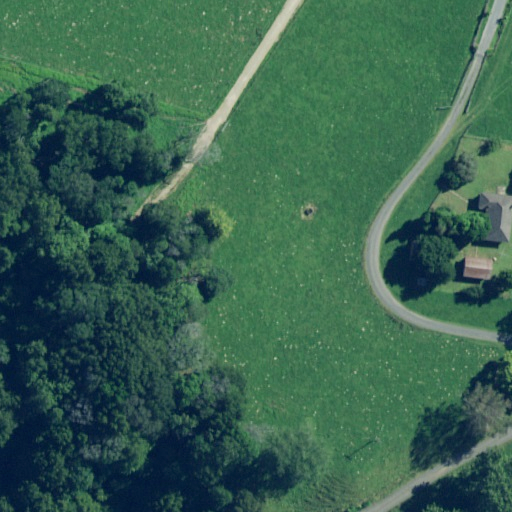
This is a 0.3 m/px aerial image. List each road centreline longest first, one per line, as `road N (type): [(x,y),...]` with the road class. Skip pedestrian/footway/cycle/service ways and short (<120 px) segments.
road 1 (track): [(511,339),(413,320),(382,285),(380,242),(498,0)]
road 2 (track): [(511,423),(353,511)]
